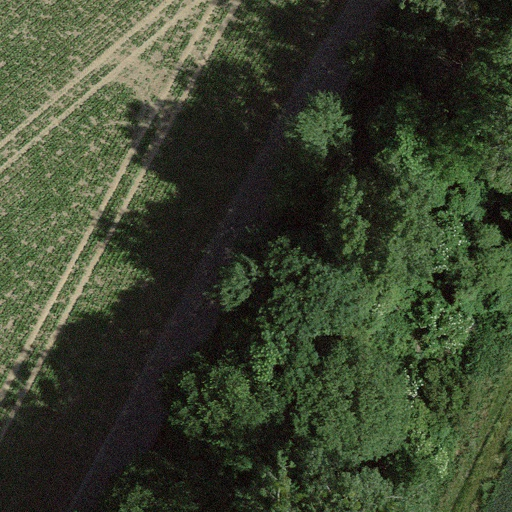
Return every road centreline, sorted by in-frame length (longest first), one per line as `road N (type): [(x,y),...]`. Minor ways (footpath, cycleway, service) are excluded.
road 1 (track): [(376,0),(102,511)]
road 2 (track): [(511,368),(442,511)]
